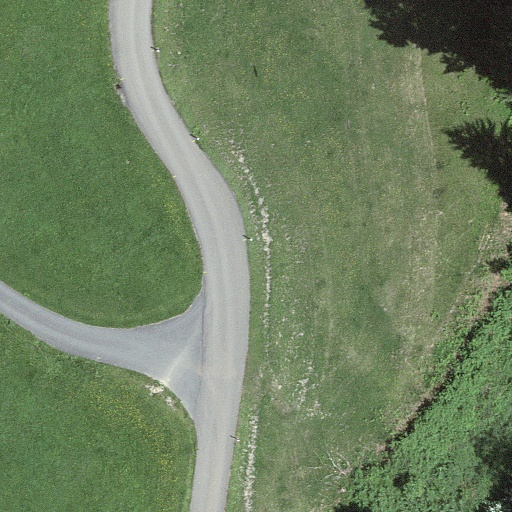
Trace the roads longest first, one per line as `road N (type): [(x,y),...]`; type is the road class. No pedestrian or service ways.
road 1 (unclassified): [(225,365),(225,277),(215,227),(145,95),(130,46),(131,0)]
road 2 (unclassified): [(0,299),(93,344),(225,365)]
road 3 (unclassified): [(206,511),(225,365)]
